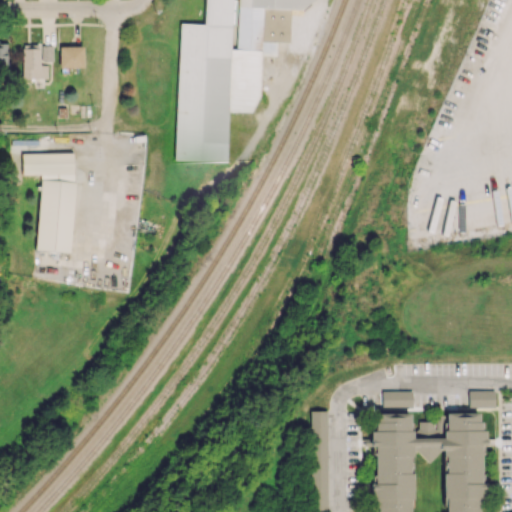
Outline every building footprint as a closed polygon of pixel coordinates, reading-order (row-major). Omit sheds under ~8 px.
[(52,45),(42,45),(41,62),(51,62),(52,45)] [(22,78),(47,78),(47,65),(38,65),(38,46),(22,46),(22,78)] [(82,67),(82,46),(58,46),(59,67),(82,67)] [(36,251),(70,252),(74,154),(22,152),(21,173),(39,174),(36,251)] [(411,405),(412,391),(381,390),(381,404),(411,405)] [(494,406),(494,390),(468,390),(468,407),(494,406)] [(325,410),(309,410),(310,511),(327,511),(325,410)] [(478,511),(479,509),(486,484),(480,483),(481,445),(485,445),(485,430),(479,429),(479,412),(444,412),(444,422),(418,421),(410,412),(375,412),(375,415),(369,438),(363,438),(363,446),(374,446),(373,483),(370,483),(370,504),(376,506),(376,511),(410,511),(411,451),(434,461),(442,511),(478,511)]
